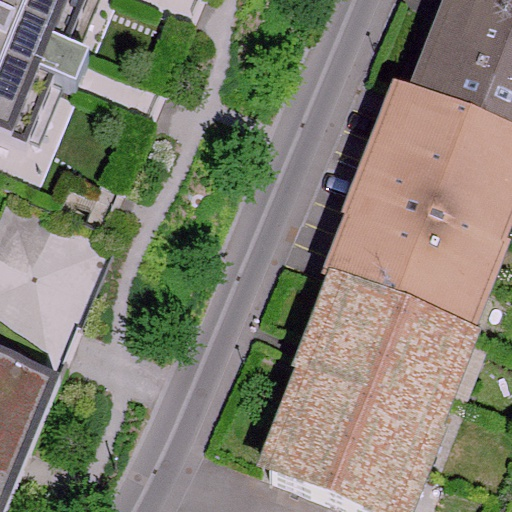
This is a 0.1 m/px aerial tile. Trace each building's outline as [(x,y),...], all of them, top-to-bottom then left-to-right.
[(0,0),(0,153),(36,168),(63,102),(75,107),(90,71),(80,67),(105,4),(116,8),(119,0),(0,0)] [(511,0),(456,0),(411,125),(511,161),(511,0)] [(327,311),(476,364),(511,264),(511,161),(411,125),(395,119),(326,310),(327,311)] [(476,364),(327,311),(258,502),(284,511),(433,511),(485,368),(476,364)] [(0,511),(2,511),(51,399),(0,378),(0,511)]
